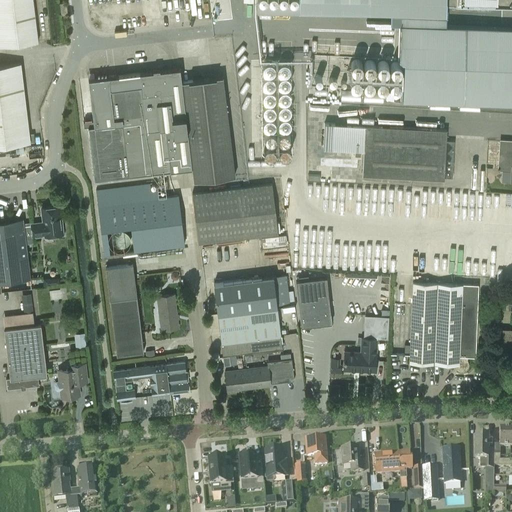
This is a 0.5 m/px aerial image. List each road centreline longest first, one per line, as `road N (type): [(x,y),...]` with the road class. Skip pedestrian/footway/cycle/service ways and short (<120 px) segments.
road 1 (tertiary): [(511,407),(414,407),(208,426)]
road 2 (unclassified): [(0,187),(53,170),(52,113),(81,45)]
road 3 (unclassified): [(208,426),(192,259)]
road 4 (unclassified): [(242,27),(81,45)]
road 5 (tertiary): [(186,429),(41,445)]
